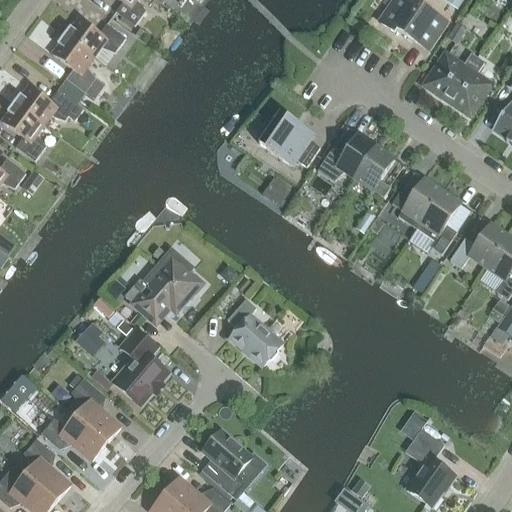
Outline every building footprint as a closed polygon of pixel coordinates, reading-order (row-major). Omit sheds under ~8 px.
[(136,2),(137,0),(115,0),(122,5),(115,14),(134,29),(145,14),(136,2)] [(412,7),(402,0),(394,0),(378,24),(394,35),(396,31),(428,53),(447,25),(415,3),(412,7)] [(445,0),(443,3),(457,12),(465,0),(445,0)] [(63,38),(94,60),(101,51),(114,56),(125,41),(106,27),(99,36),(77,21),(71,30),(70,29),(63,38)] [(456,47),(466,32),(457,25),(446,41),(456,47)] [(143,44),(148,37),(140,30),(135,37),(143,44)] [(86,70),(94,60),(63,38),(57,47),(58,47),(51,57),(72,72),(65,82),(85,96),(95,81),(86,70)] [(475,78),(484,65),(471,56),(462,69),(445,57),(425,88),(470,118),(490,88),(475,78)] [(497,75),(506,81),(511,71),(511,64),(506,61),(497,75)] [(13,105),(44,128),(51,118),(64,124),(68,119),(74,124),(83,112),(57,93),(49,104),(27,88),(21,98),(20,97),(13,105)] [(36,138),(44,128),(13,105),(7,114),(8,115),(1,124),(22,140),(15,150),(34,164),(45,149),(36,138)] [(511,106),(510,105),(491,132),(511,145),(511,106)] [(306,170),(319,150),(310,144),(314,137),(279,114),(258,145),(292,169),(296,163),(306,170)] [(354,181),(376,149),(357,136),(343,158),(332,151),(317,174),(333,185),(344,174),(354,181)] [(376,149),(354,181),(383,201),(390,190),(380,183),(394,162),(376,149)] [(0,186),(1,186),(14,191),(25,176),(6,162),(0,169),(0,186)] [(32,197),(44,180),(33,172),(21,189),(32,197)] [(416,232),(442,194),(423,181),(409,203),(398,196),(391,206),(402,213),(398,219),(416,232)] [(442,194),(416,232),(434,244),(430,250),(441,258),(456,235),(446,228),(461,207),(442,194)] [(358,226),(366,232),(374,219),(366,214),(358,226)] [(486,271),(508,239),(490,226),(475,248),(465,241),(449,263),(461,271),(469,259),(486,271)] [(511,241),(508,239),(486,271),(504,283),(496,295),(507,303),(511,295),(511,241)] [(140,281),(124,299),(130,303),(144,315),(155,325),(169,309),(175,314),(193,294),(195,296),(204,286),(194,277),(192,280),(187,275),(192,269),(171,251),(155,270),(161,275),(149,289),(143,284),(140,281)] [(424,273),(432,279),(440,267),(432,262),(424,273)] [(229,285),(237,275),(227,268),(219,278),(229,285)] [(126,291),(115,281),(105,294),(115,303),(126,291)] [(418,283),(412,291),(420,297),(426,288),(418,283)] [(108,321),(115,313),(101,300),(94,307),(108,321)] [(262,370),(283,346),(250,318),(256,311),(245,302),(227,323),(237,332),(229,341),(262,370)] [(498,324),(509,309),(499,302),(488,318),(498,324)] [(511,307),(497,329),(511,338),(511,307)] [(126,338),(132,331),(123,323),(117,330),(126,338)] [(75,344),(87,354),(103,335),(92,325),(75,344)] [(139,409),(168,375),(150,359),(157,350),(137,332),(120,351),(133,362),(112,386),(139,409)] [(107,393),(112,386),(97,372),(91,379),(107,393)] [(75,420),(106,447),(121,430),(97,410),(105,400),(83,381),(77,377),(69,387),(74,391),(70,396),(82,411),(75,420)] [(2,405),(14,415),(34,392),(22,382),(2,405)] [(91,464),(106,447),(75,420),(67,429),(54,422),(42,437),(60,452),(68,443),(91,464)] [(448,490),(456,479),(433,463),(444,448),(421,432),(405,455),(423,468),(406,492),(432,511),(447,489),(448,490)] [(211,461),(201,473),(232,500),(249,480),(251,482),(264,467),(253,458),(251,461),(220,433),(202,453),(211,461)] [(24,478),(56,505),(70,488),(46,468),(54,459),(36,443),(24,457),(32,469),(24,478)] [(49,511),(56,505),(24,478),(14,469),(0,484),(0,502),(9,511),(18,502),(29,511),(49,511)] [(164,497),(181,511),(224,511),(229,508),(210,492),(202,501),(179,481),(164,497)] [(361,501),(370,489),(360,482),(351,494),(361,501)] [(181,511),(164,497),(151,511),(181,511)]
